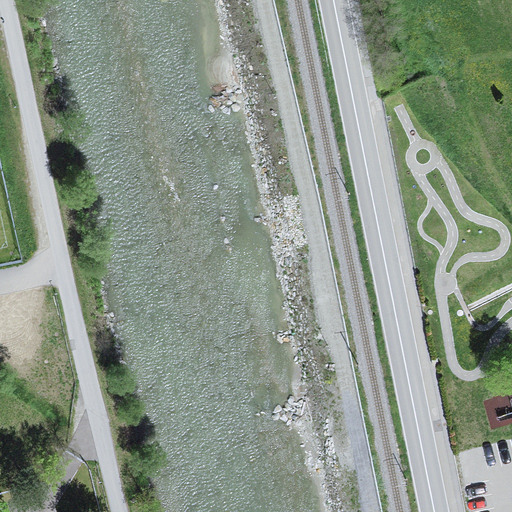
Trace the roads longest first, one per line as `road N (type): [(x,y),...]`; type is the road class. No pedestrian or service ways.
road 1 (unclassified): [(9,0),(126,511)]
road 2 (track): [(268,0),(371,511)]
road 3 (secondary): [(434,511),(332,0)]
